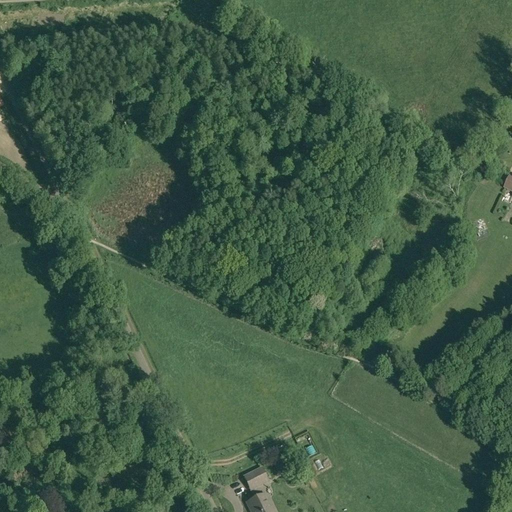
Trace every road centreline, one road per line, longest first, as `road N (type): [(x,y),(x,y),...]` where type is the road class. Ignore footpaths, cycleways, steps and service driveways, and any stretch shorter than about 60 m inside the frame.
road 1 (unclassified): [(216,511),(72,214)]
road 2 (unclassified): [(72,214),(0,69)]
